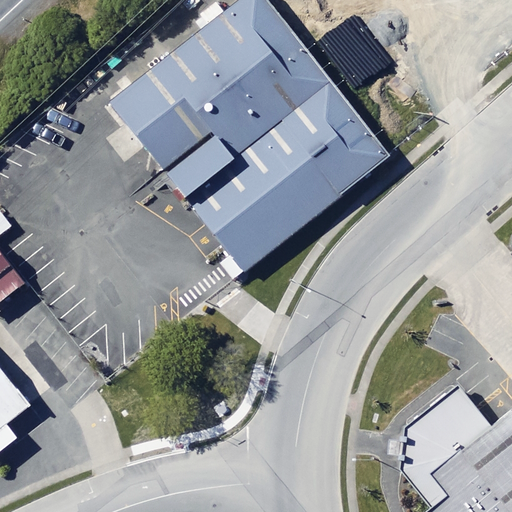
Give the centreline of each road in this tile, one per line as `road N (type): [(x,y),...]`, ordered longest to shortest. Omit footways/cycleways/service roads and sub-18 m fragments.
road 1 (unclassified): [(291,477),(316,356),(341,302),(377,255),(511,137)]
road 2 (unclassified): [(110,511),(161,495),(291,477)]
